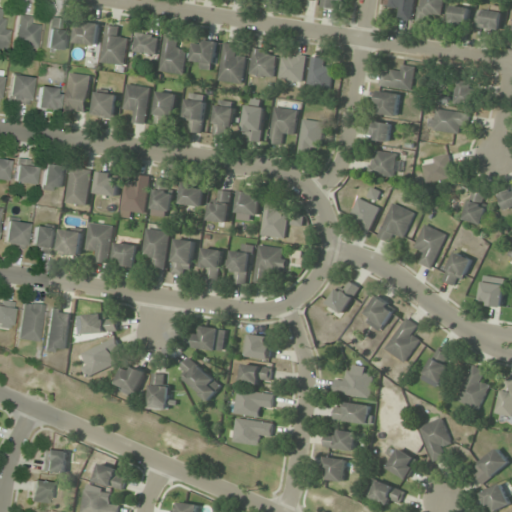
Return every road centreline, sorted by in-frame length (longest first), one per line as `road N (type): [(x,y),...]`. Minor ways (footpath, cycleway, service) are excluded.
road 1 (residential): [(496,152),(509,61),(106,0)]
road 2 (residential): [(0,127),(269,169),(303,185),(318,203),(324,250)]
road 3 (residential): [(324,250),(310,284),(263,312),(0,274)]
road 4 (residential): [(0,396),(274,511)]
road 5 (residential): [(284,511),(305,375),(284,304)]
road 6 (residential): [(366,0),(345,150),(337,174),(311,195)]
road 7 (residential): [(324,250),(386,272),(484,338)]
